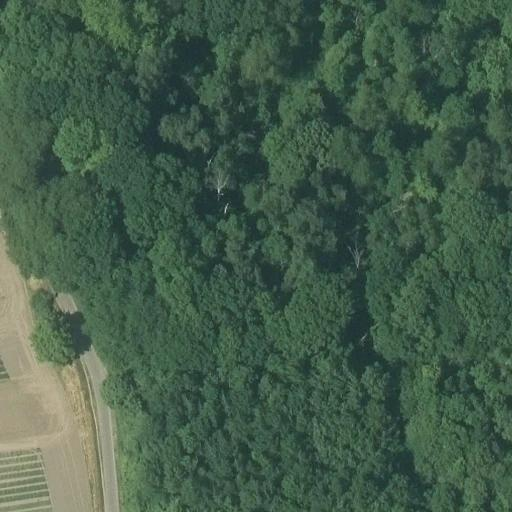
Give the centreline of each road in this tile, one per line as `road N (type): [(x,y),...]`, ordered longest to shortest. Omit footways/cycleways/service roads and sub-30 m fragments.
road 1 (track): [(9,208),(91,383),(103,457)]
road 2 (track): [(343,360),(91,383)]
road 3 (track): [(343,360),(511,346)]
